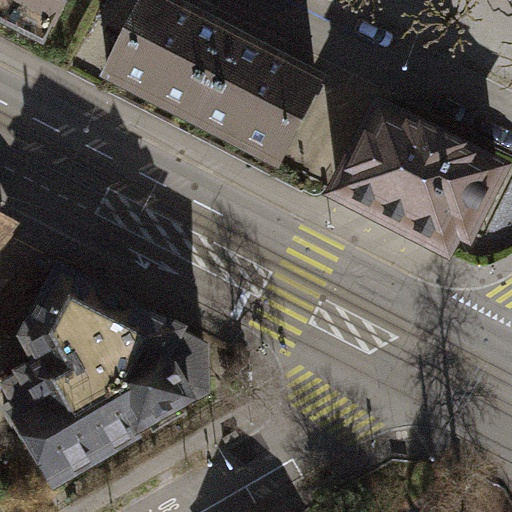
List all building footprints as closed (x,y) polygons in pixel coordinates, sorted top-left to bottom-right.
[(0,0),(0,24),(42,45),(67,0),(0,0)] [(186,0),(145,0),(106,78),(198,122),(243,28),(186,0)] [(287,165),(333,71),(243,28),(198,122),(287,165)] [(379,113),(337,194),(444,248),(454,228),(466,234),(498,172),(460,153),(463,147),(423,127),(419,134),(379,113)] [(0,218),(0,250),(20,229),(0,218)] [(43,365),(3,387),(56,479),(189,399),(164,354),(174,334),(60,275),(28,337),(43,365)]
